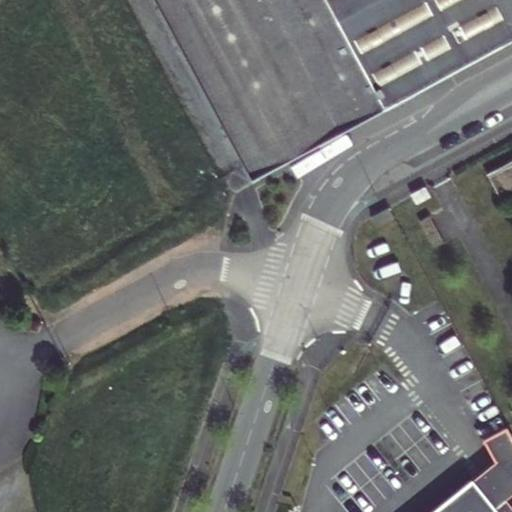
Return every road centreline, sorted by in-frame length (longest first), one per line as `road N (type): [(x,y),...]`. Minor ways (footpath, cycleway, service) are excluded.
road 1 (unclassified): [(297,290),(237,270),(203,269),(54,339)]
road 2 (residential): [(297,290),(331,201),(368,165),(414,138)]
road 3 (residential): [(285,329),(223,511)]
road 4 (residential): [(511,62),(467,87),(414,138)]
